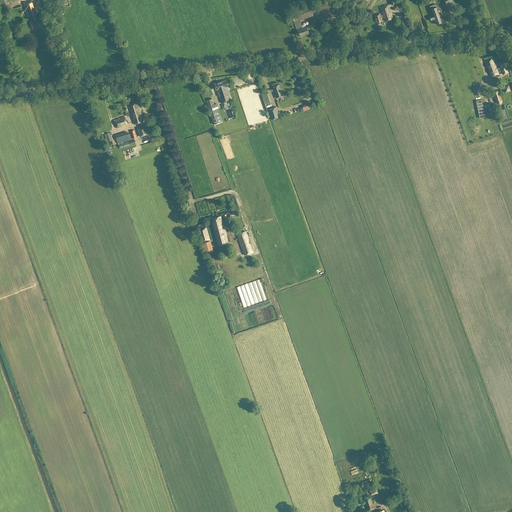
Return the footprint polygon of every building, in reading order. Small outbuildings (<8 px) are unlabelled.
[(0,0),(0,14),(13,10),(9,0),(0,0)] [(48,0),(46,0),(43,1),(47,13),(52,11),(48,0)] [(322,0),(303,7),(304,8),(290,13),(293,23),(312,16),(311,11),(331,4),(329,0),(322,0)] [(447,0),(441,3),(445,12),(451,10),(447,0)] [(39,16),(34,1),(23,5),(33,31),(43,27),(39,16)] [(438,14),(436,7),(434,4),(429,7),(430,9),(432,16),(429,17),(430,21),(434,20),(436,25),(442,22),(441,19),(442,19),(443,17),(442,14),(440,14),(439,14),(438,14)] [(380,8),(382,16),(380,16),(379,13),(373,15),(376,23),(382,21),(381,19),(383,18),(384,21),(392,19),(388,5),(380,8)] [(293,23),(295,29),(302,27),(300,21),(293,23)] [(305,27),(297,30),(299,37),(300,37),(303,36),(308,34),(305,27)] [(496,69),(494,65),(492,59),(484,62),(490,78),(498,75),(498,73),(501,72),(502,75),(510,72),(507,61),(504,62),(503,61),(498,63),(499,68),(496,69)] [(225,81),(214,84),(215,90),(216,90),(221,104),(231,101),(226,86),(227,86),(225,81)] [(272,88),(273,92),(275,99),(283,96),(280,89),(278,86),(272,88)] [(492,94),(496,104),(498,105),(501,104),(502,102),(498,92),(496,91),(493,92),(492,94)] [(268,94),(262,96),(265,105),(271,103),(268,94)] [(212,99),(205,101),(211,118),(217,116),(212,99)] [(128,106),(134,125),(142,122),(136,103),(128,106)] [(309,103),(303,106),(305,111),(311,108),(309,103)] [(268,110),(271,120),(279,117),(276,107),(268,110)] [(507,118),(504,109),(498,111),(501,120),(507,118)] [(116,129),(127,125),(124,117),(113,121),(116,129)] [(147,135),(145,126),(137,128),(140,137),(147,135)] [(122,143),(129,141),(126,132),(114,136),(117,144),(119,144),(120,145),(118,145),(119,149),(135,144),(133,140),(122,144),(122,143)] [(104,135),(105,140),(104,140),(106,147),(113,146),(112,141),(111,141),(110,138),(111,138),(110,136),(111,136),(110,133),(104,135)] [(227,248),(226,244),(227,243),(223,227),(220,216),(210,219),(213,230),(217,246),(219,246),(220,250),(223,249),(227,248)] [(210,240),(206,228),(196,230),(200,243),(210,240)] [(244,256),(253,253),(245,232),(236,235),(244,256)] [(213,252),(210,241),(201,244),(204,254),(213,252)] [(368,491),(370,497),(378,494),(376,488),(368,491)] [(364,499),(368,511),(374,509),(369,497),(364,499)]
